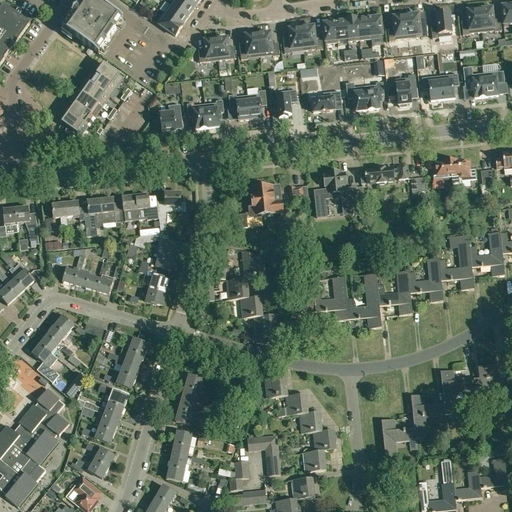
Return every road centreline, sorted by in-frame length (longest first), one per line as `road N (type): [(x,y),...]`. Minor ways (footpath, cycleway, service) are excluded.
road 1 (tertiary): [(205,159),(511,124)]
road 2 (residential): [(0,358),(50,299),(174,332)]
road 3 (residential): [(17,177),(12,85),(69,0)]
road 4 (tertiary): [(17,177),(205,159)]
road 5 (tertiary): [(123,511),(174,332)]
road 6 (tertiary): [(174,332),(208,218),(205,159)]
road 7 (residential): [(348,369),(174,332)]
road 8 (residential): [(511,309),(419,358),(348,369)]
road 9 (residential): [(348,369),(359,460),(351,511)]
